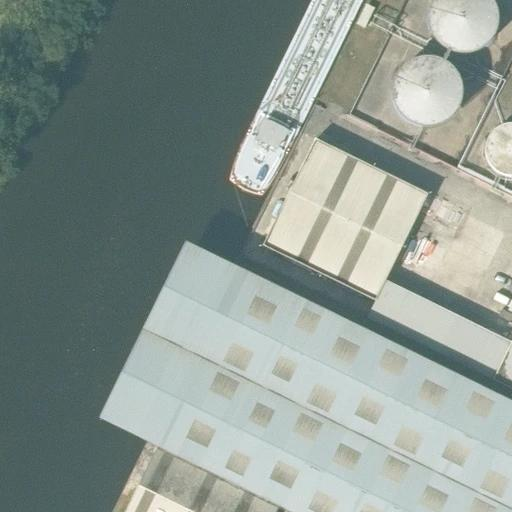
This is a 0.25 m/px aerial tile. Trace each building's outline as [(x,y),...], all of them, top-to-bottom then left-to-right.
[(495,24),(495,23),(495,22),(495,21),(495,20),(495,19),(494,18),(494,17),(494,16),(494,15),(494,14),(493,14),(493,13),(493,12),(493,11),(492,10),(492,9),(491,8),(491,7),(490,6),(490,5),(489,5),(489,4),(489,3),(488,2),(487,1),(486,0),(433,0),(433,1),(432,2),(431,3),(431,4),(430,4),(430,5),(429,6),(429,7),(428,8),(428,9),(427,10),(427,11),(427,12),(426,13),(426,14),(426,15),(426,16),(425,17),(425,18),(425,19),(425,20),(425,21),(425,22),(425,23),(425,24),(425,25),(425,26),(425,27),(425,28),(425,29),(425,30),(426,31),(426,32),(426,33),(426,34),(427,34),(427,35),(427,36),(428,37),(428,38),(428,39),(429,39),(429,40),(430,41),(430,42),(431,43),(432,44),(432,45),(433,46),(434,47),(435,48),(436,49),(437,49),(437,50),(438,51),(439,51),(440,52),(441,53),(442,53),(443,54),(444,55),(445,55),(446,55),(447,56),(448,56),(449,57),(450,57),(451,57),(452,57),(453,57),(454,58),(455,58),(456,58),(457,58),(458,58),(459,58),(460,58),(461,58),(462,58),(463,58),(464,58),(465,58),(466,58),(467,57),(468,57),(469,57),(470,57),(471,56),(472,56),(473,56),(473,55),(474,55),(475,55),(476,54),(477,54),(477,53),(478,53),(479,52),(480,52),(481,51),(482,50),(483,50),(483,49),(484,48),(485,48),(485,47),(486,47),(487,46),(487,45),(488,44),(489,43),(489,42),(490,41),(491,40),(491,39),(491,38),(492,37),(493,36),(493,35),(493,34),(493,33),(494,32),(494,31),(494,30),(494,29),(495,28),(495,27),(495,26),(495,25),(495,24)] [(411,65),(409,66),(408,66),(406,67),(405,68),(404,68),(403,69),(401,70),(400,71),(399,72),(398,73),(397,74),(396,76),(395,77),(394,78),(393,79),(393,81),(392,82),(391,83),(391,85),(390,86),(390,88),(389,89),(389,91),(389,92),(389,94),(388,95),(388,97),(388,98),(388,100),(389,101),(389,103),(389,104),(389,106),(390,107),(390,109),(391,110),(391,112),(392,113),(393,114),(393,116),(394,117),(395,118),(396,119),(397,121),(398,122),(399,123),(400,124),(401,125),(403,126),(404,127),(405,127),(407,128),(408,129),(409,130),(411,130),(412,131),(414,131),(415,132),(417,132),(418,132),(420,132),(421,132),(423,133),(424,133),(426,132),(427,132),(429,132),(430,132),(432,132),(433,131),(435,131),(436,130),(437,130),(439,129),(440,128),(442,127),(443,127),(444,126),(445,125),(446,124),(448,123),(449,122),(450,121),(451,119),(452,118),(452,117),(453,116),(454,114),(455,113),(455,112),(456,110),(456,109),(457,107),(457,106),(458,104),(458,103),(458,101),(458,100),(458,98),(458,97),(458,95),(458,94),(458,92),(458,91),(457,89),(457,88),(457,86),(456,85),(455,83),(455,82),(454,81),(453,79),(453,78),(452,77),(451,76),(450,74),(449,73),(448,72),(447,71),(445,70),(444,69),(443,68),(442,68),(440,67),(439,66),(438,66),(436,65),(435,65),(435,64),(434,64),(433,64),(432,64),(431,63),(430,63),(429,63),(428,63),(427,63),(426,63),(425,63),(424,63),(423,63),(422,63),(421,63),(420,63),(419,63),(418,63),(417,63),(416,63),(415,63),(415,64),(414,64),(413,64),(412,64),(412,65),(411,65)] [(511,126),(510,126),(509,126),(508,126),(507,126),(505,127),(504,127),(503,127),(502,128),(500,128),(499,129),(498,129),(497,130),(496,131),(495,132),(494,132),(493,133),(492,134),(491,135),(490,136),(490,137),(489,138),(488,139),(488,140),(487,142),(487,143),(486,144),(486,145),(485,146),(485,148),(485,149),(485,150),(485,151),(485,153),(485,154),(485,155),(485,157),(485,158),(486,159),(486,160),(487,162),(487,163),(488,164),(488,165),(489,166),(490,167),(490,168),(491,169),(492,170),(493,171),(494,172),(495,173),(496,174),(497,174),(498,175),(499,176),(500,176),(502,177),(503,177),(504,177),(505,178),(507,178),(508,178),(509,178),(510,178),(511,178),(511,126)] [(266,249),(376,303),(428,195),(319,141),(266,249)] [(96,423),(155,451),(236,285),(176,257),(96,423)] [(280,511),(511,511),(511,420),(236,285),(155,451),(280,511)] [(511,390),(511,340),(492,381),(511,390)]
